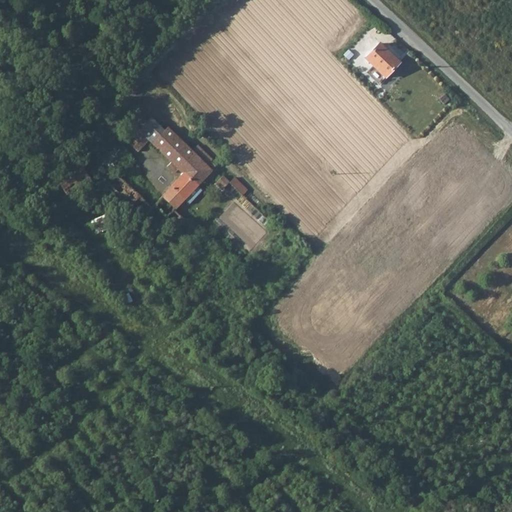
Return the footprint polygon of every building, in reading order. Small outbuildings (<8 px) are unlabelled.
[(366,58),(386,77),(400,63),(380,44),(366,58)] [(150,119),(164,132),(167,129),(172,123),(159,110),(150,119)] [(138,132),(148,141),(152,145),(164,132),(150,119),(139,131),(138,132)] [(134,126),(123,137),(128,142),(138,132),(139,131),(134,126)] [(193,152),(167,129),(164,132),(152,145),(157,149),(162,154),(171,162),(167,166),(174,173),(178,169),(193,153),(193,152)] [(148,141),(138,132),(128,142),(128,143),(137,152),(148,141)] [(132,158),(119,145),(118,145),(114,147),(114,151),(118,155),(108,166),(99,174),(141,218),(140,220),(152,233),(162,222),(173,232),(184,221),(174,210),(175,208),(162,195),(151,206),(117,174),(120,171),(125,166),(132,158)] [(171,186),(184,200),(189,195),(197,186),(202,182),(216,166),(212,162),(213,160),(199,146),(193,152),(193,153),(178,169),(183,174),(171,186)] [(154,152),(158,157),(162,154),(157,149),(154,152)] [(102,160),(108,166),(118,155),(114,151),(112,150),(102,160)] [(56,176),(71,203),(83,196),(78,187),(90,180),(79,162),(56,176)] [(123,174),(128,170),(125,166),(120,171),(123,174)] [(224,188),(230,182),(224,175),(218,182),(224,188)] [(162,195),(175,208),(177,207),(184,200),(171,186),(162,195)] [(197,186),(189,195),(193,200),(202,191),(197,186)] [(189,204),(193,200),(189,195),(184,200),(189,204)] [(132,226),(125,233),(132,240),(138,234),(132,226)]
